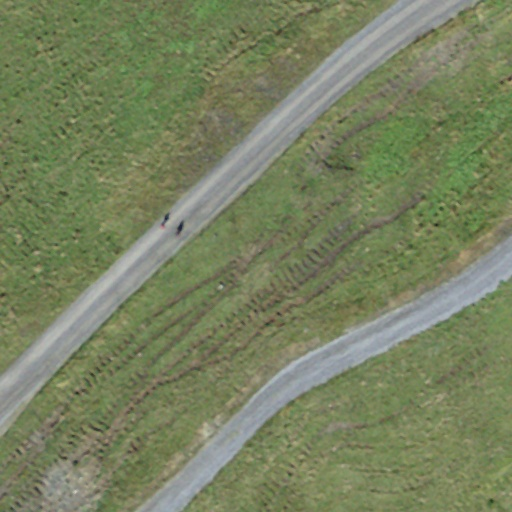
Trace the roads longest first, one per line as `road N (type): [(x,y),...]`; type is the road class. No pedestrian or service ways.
road 1 (track): [(440,0),(390,35),(0,393)]
road 2 (track): [(511,252),(307,369),(151,511)]
